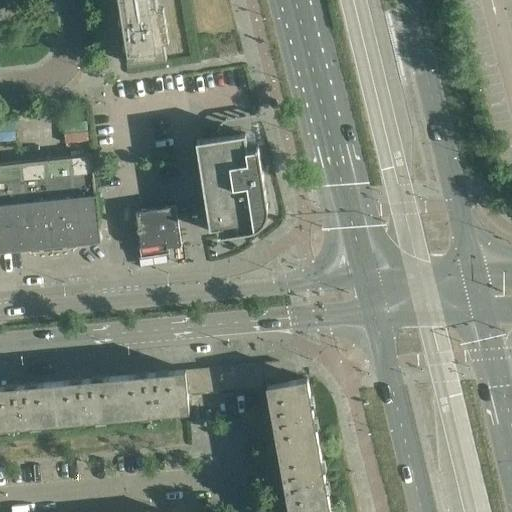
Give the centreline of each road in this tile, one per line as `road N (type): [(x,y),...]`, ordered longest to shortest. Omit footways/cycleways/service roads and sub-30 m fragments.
road 1 (unclassified): [(0,349),(368,318)]
road 2 (unclassified): [(361,273),(0,313)]
road 3 (secondary): [(295,0),(365,261)]
road 4 (residential): [(247,511),(217,483),(0,509)]
road 5 (secondary): [(466,247),(408,0)]
road 6 (secondary): [(379,332),(420,511)]
road 7 (residential): [(0,90),(38,87),(64,72),(70,0)]
road 8 (secondary): [(511,436),(477,313)]
road 9 (secondary): [(466,247),(444,231),(414,227),(385,238),(365,261)]
